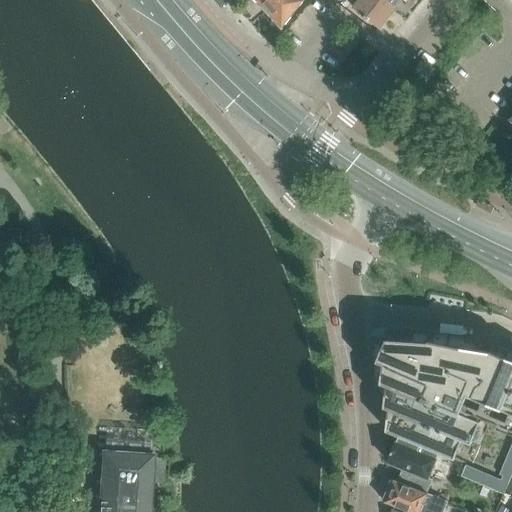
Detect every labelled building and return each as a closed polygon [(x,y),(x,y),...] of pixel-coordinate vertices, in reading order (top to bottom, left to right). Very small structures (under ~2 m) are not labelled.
[(261,4),(267,10),(278,0),(254,0),(257,3),(261,4)] [(278,0),(267,10),(274,19),(274,22),(277,26),(281,27),(282,28),(303,0),(278,0)] [(379,29),(394,10),(382,0),(360,0),(354,8),(379,29)] [(382,0),(394,10),(401,0),(382,0)] [(387,338),(378,360),(384,363),(381,384),(388,385),(386,397),(384,408),(389,409),(386,430),(399,436),(439,453),(439,452),(455,459),(455,458),(463,462),(458,473),(459,476),(460,478),(483,487),(490,489),(502,494),(503,493),(505,488),(506,489),(511,475),(511,357),(492,349),(491,351),(490,350),(490,351),(478,349),(478,348),(430,339),(429,340),(387,338)] [(98,504),(97,511),(149,511),(151,485),(151,483),(151,482),(158,483),(160,483),(163,483),(165,459),(162,458),(153,458),(153,456),(153,454),(151,453),(153,430),(105,426),(104,451),(101,451),(101,453),(102,453),(100,479),(99,479),(99,482),(100,482),(98,501),(97,501),(97,504),(98,504)] [(439,453),(399,436),(397,441),(396,441),(388,462),(393,464),(403,468),(411,472),(405,485),(427,494),(433,480),(429,478),(439,453)] [(397,481),(394,480),(390,491),(387,491),(384,497),(386,500),(384,503),(394,507),(406,511),(443,511),(447,502),(427,494),(405,485),(397,481)]
